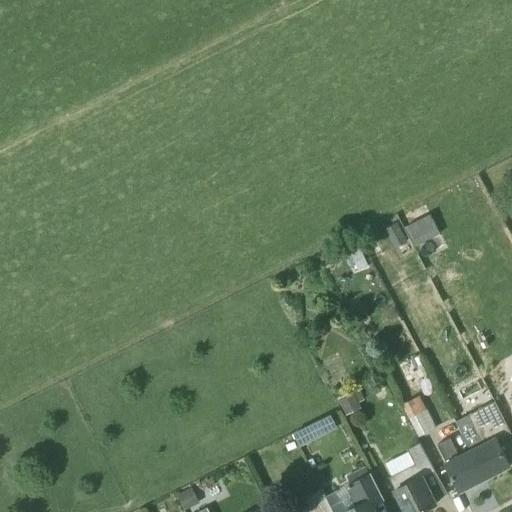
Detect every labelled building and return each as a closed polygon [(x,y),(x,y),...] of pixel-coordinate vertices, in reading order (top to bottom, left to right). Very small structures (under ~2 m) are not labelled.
[(416,247),(440,234),(431,216),(406,229),(416,247)] [(398,224),(384,231),(395,250),(408,243),(398,224)] [(362,408),(359,403),(354,393),(354,392),(338,399),(346,416),(362,408)] [(426,412),(418,398),(403,406),(419,437),(430,432),(421,414),(426,412)] [(457,421),(471,450),(486,478),(511,466),(497,438),(511,431),(496,401),(457,421)] [(299,446),(319,436),(313,424),(293,433),(299,446)] [(486,478),(471,450),(460,456),(451,438),(438,445),(447,462),(446,463),(461,491),(486,478)] [(286,445),(288,451),(297,448),(295,442),(286,445)] [(436,504),(423,477),(435,471),(420,443),(408,449),(416,464),(390,477),(396,489),(407,511),(420,511),(429,508),(435,505),(436,504)] [(372,474),(369,475),(365,468),(345,478),(359,506),(345,511),(376,511),(372,503),(384,497),(372,474)] [(185,511),(200,503),(193,488),(178,496),(185,511)] [(333,511),(334,511),(322,489),(300,500),(305,511),(333,511)]
